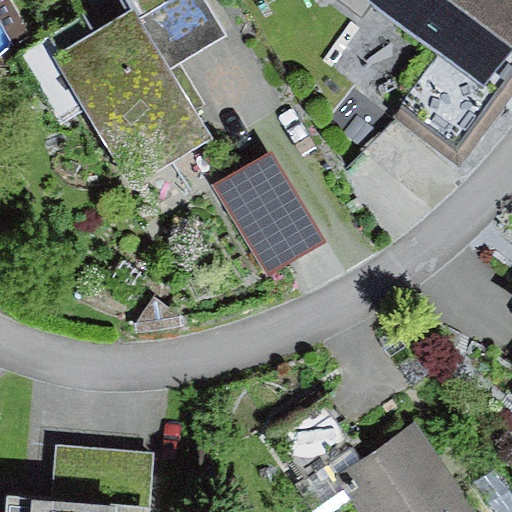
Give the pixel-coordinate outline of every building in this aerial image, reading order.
[(129,0),(138,13),(56,64),(133,188),(211,140),(170,74),(229,37),(205,0),(129,0)] [(511,0),(359,0),(438,58),(484,92),(511,54),(511,0)] [(511,54),(484,92),(438,58),(393,118),(459,168),(511,97),(511,54)] [(321,245),(273,158),(214,190),(262,278),(321,245)] [(328,398),(269,434),(298,482),(357,446),(328,398)] [(473,511),(416,426),(336,479),(358,511),(473,511)] [(57,451),(52,504),(150,511),(155,459),(57,451)] [(52,504),(6,500),(4,511),(149,511),(150,511),(52,504)]
